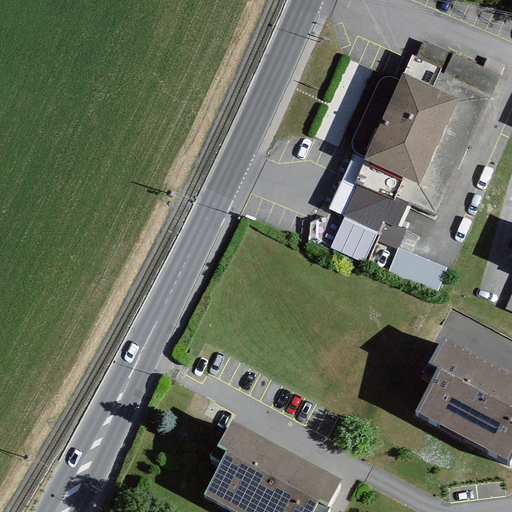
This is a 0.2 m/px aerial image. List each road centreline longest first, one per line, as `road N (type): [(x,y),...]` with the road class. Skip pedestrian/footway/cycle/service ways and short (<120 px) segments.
road 1 (primary): [(307,0),(68,511)]
road 2 (unknown): [(511,101),(448,238)]
